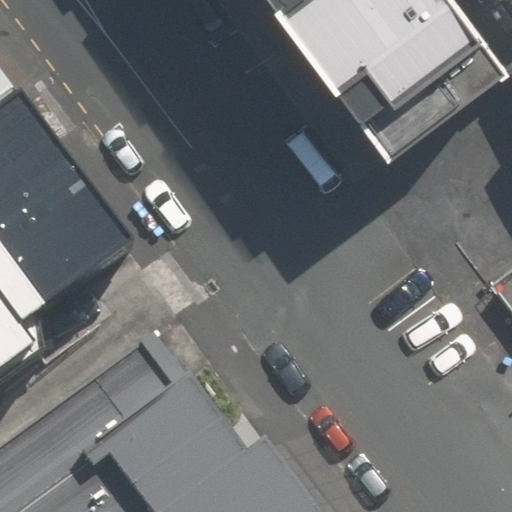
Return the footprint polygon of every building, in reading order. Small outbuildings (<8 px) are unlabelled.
[(511,0),(279,0),(394,155),(511,64),(511,0)] [(0,105),(20,90),(0,64),(0,105)] [(20,90),(0,105),(0,245),(43,302),(127,240),(20,90)] [(43,302),(0,245),(0,373),(34,348),(15,323),(43,302)] [(0,511),(323,511),(266,432),(246,446),(158,324),(0,438),(0,511)]
